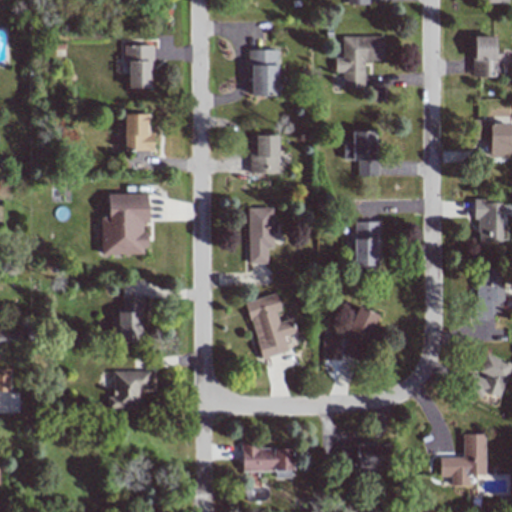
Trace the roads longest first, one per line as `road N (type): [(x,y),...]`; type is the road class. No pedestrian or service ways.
road 1 (residential): [(197,0),(200,511)]
road 2 (residential): [(403,391),(424,367),(431,335),(428,0)]
road 3 (residential): [(403,391),(371,405),(201,407)]
